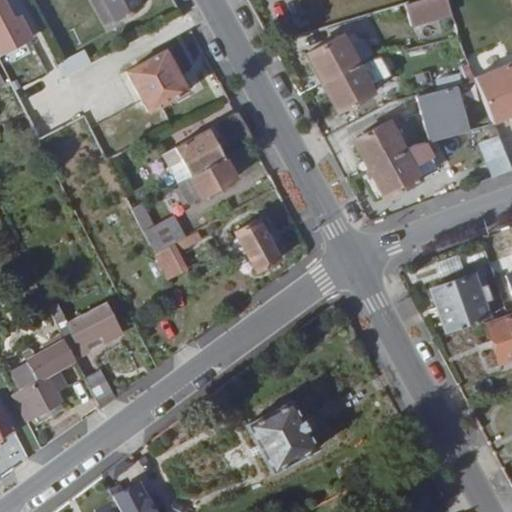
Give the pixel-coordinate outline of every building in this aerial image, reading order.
[(76,0),(92,31),(101,26),(85,0),(76,0)] [(85,0),(101,26),(128,12),(121,0),(85,0)] [(412,25),(450,13),(444,0),(414,0),(404,4),(412,25)] [(367,17),(379,12),(375,2),(363,5),(367,17)] [(0,52),(24,41),(12,17),(5,20),(0,10),(0,52)] [(342,37),(307,54),(323,84),(358,66),(347,46),(342,37)] [(358,66),(372,58),(363,39),(347,46),(358,66)] [(56,80),(82,66),(73,52),(48,64),(56,80)] [(135,119),(175,98),(152,57),(113,78),(135,119)] [(511,63),(476,78),(478,83),(490,113),(493,121),(494,124),(511,117),(511,63)] [(470,64),(448,69),(452,85),(457,84),(468,80),(476,78),(470,64)] [(337,112),(372,94),(358,66),(323,84),(337,112)] [(468,80),(470,86),(478,83),(476,78),(468,80)] [(434,140),(471,128),(457,84),(452,85),(420,94),(434,140)] [(490,113),(483,115),(486,123),(493,121),(490,113)] [(511,170),(511,168),(494,124),(493,121),(486,123),(490,137),(476,142),(484,162),(480,164),(486,180),(511,170)] [(389,122),(353,140),(370,169),(405,151),(399,140),(403,139),(398,129),(393,130),(389,122)] [(196,136),(163,153),(179,182),(211,164),(196,136)] [(422,171),(410,148),(405,151),(370,169),(386,199),(421,180),(418,173),(422,171)] [(190,202),(223,184),(211,164),(179,182),(190,202)] [(116,196),(124,211),(134,206),(126,191),(116,196)] [(134,230),(144,224),(134,206),(124,211),(134,230)] [(242,277),(268,264),(250,233),(226,246),(242,277)] [(174,259),(194,248),(188,238),(150,259),(167,289),(185,278),(174,259)] [(501,299),(511,295),(511,258),(490,265),(501,299)] [(435,321),(472,309),(456,263),(420,276),(435,321)] [(482,358),(511,348),(511,319),(507,306),(469,318),(482,358)] [(49,331),(51,336),(63,359),(113,335),(100,307),(49,331)] [(49,372),(47,367),(63,359),(51,336),(14,354),(28,382),(13,389),(28,418),(55,405),(41,375),(49,372)] [(87,408),(102,398),(89,373),(73,380),(87,408)] [(256,474),(300,450),(273,402),(229,427),(256,474)] [(142,511),(126,481),(108,492),(94,470),(85,476),(108,511),(142,511)]
